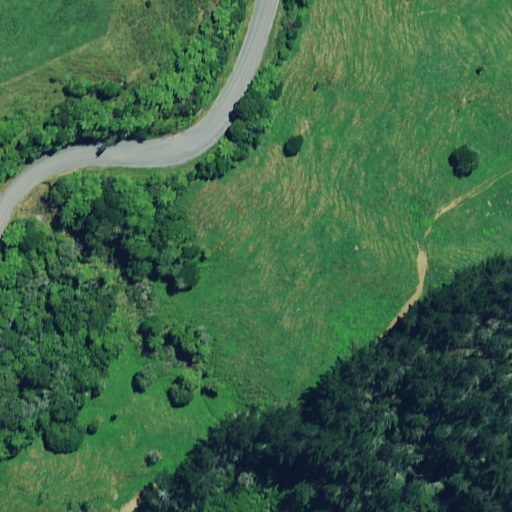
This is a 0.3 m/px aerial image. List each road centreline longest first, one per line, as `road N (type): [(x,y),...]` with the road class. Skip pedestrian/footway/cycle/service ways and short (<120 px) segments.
road 1 (track): [(167,511),(367,360),(420,256),(511,170)]
road 2 (unclassified): [(0,224),(11,199),(72,174),(168,180),(223,118),(264,0)]
